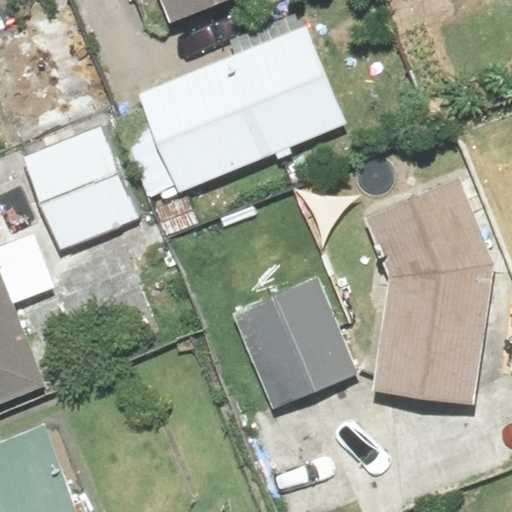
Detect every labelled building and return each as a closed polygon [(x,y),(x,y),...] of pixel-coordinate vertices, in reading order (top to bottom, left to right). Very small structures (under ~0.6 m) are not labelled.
[(229,0),(151,0),(161,26),(229,0)] [(137,96),(177,195),(345,127),(305,28),(137,96)] [(114,125),(31,157),(69,258),(152,226),(114,125)] [(362,219),(387,284),(371,399),(471,413),(491,268),(459,182),(362,219)] [(330,272),(239,307),(280,414),(371,379),(330,272)] [(0,403),(43,387),(0,279),(0,403)] [(75,511),(44,431),(0,447),(0,511),(75,511)]
